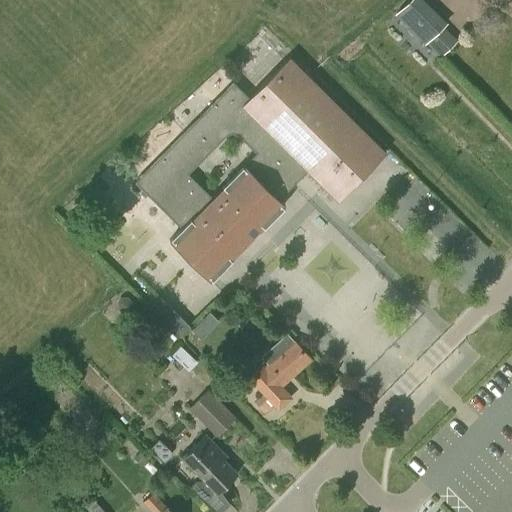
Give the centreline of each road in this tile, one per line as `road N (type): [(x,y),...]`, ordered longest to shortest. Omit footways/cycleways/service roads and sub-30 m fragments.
road 1 (tertiary): [(292,503),(507,282)]
road 2 (track): [(318,64),(511,255)]
